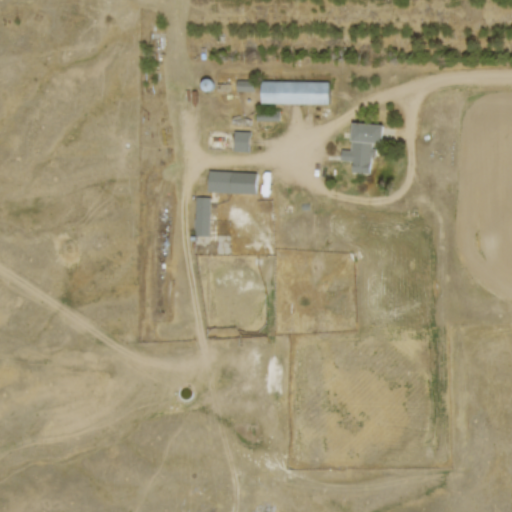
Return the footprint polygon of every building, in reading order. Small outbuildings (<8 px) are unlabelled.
[(207,88),(209,86),(209,84),(209,82),(209,80),(207,79),(206,78),(204,77),(202,77),(200,78),(198,79),(197,81),(197,83),(197,85),(198,87),(200,88),(201,89),(203,89),(205,89),(207,88)] [(236,79),(236,90),(252,89),(252,79),(236,79)] [(258,81),(258,102),(326,101),(326,80),(258,81)] [(256,111),(257,119),(275,118),(275,110),(256,111)] [(345,122),(345,140),(349,140),(349,150),(339,150),(339,160),(348,160),(348,171),(369,171),(369,140),(378,140),(378,129),(378,122),(345,122)] [(232,130),(232,150),(247,150),(247,130),(232,130)] [(257,172),(256,191),(207,190),(207,171),(257,172)] [(192,197),(193,232),(207,232),(206,196),(192,197)]
